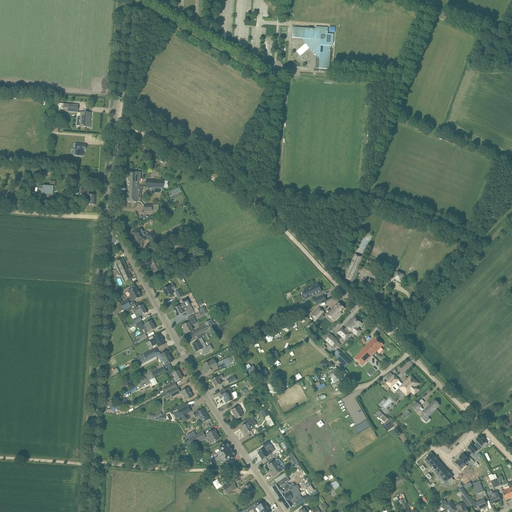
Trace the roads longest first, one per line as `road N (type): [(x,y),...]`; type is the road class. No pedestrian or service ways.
road 1 (residential): [(281,511),(127,253),(106,238)]
road 2 (tertiary): [(87,511),(106,238)]
road 3 (tertiary): [(106,238),(123,0)]
road 4 (track): [(377,322),(264,211),(231,190)]
road 5 (unclassified): [(511,458),(377,322)]
road 6 (track): [(394,338),(511,221)]
road 7 (track): [(253,471),(90,462)]
road 8 (unclassified): [(274,69),(153,0)]
road 9 (track): [(231,190),(114,117)]
